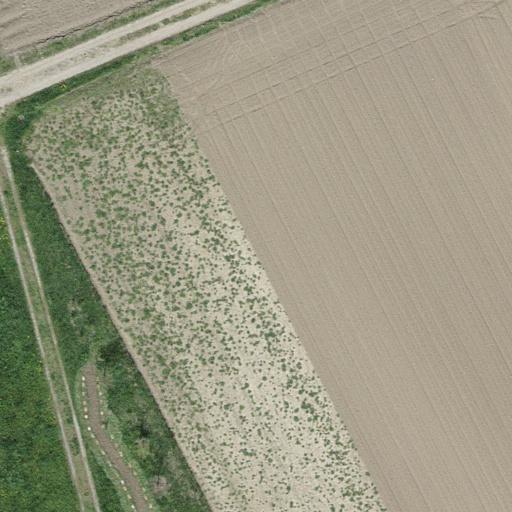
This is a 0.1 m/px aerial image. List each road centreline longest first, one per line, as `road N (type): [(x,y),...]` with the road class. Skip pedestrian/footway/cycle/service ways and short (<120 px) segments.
road 1 (track): [(94,511),(0,128)]
road 2 (track): [(0,98),(237,0)]
